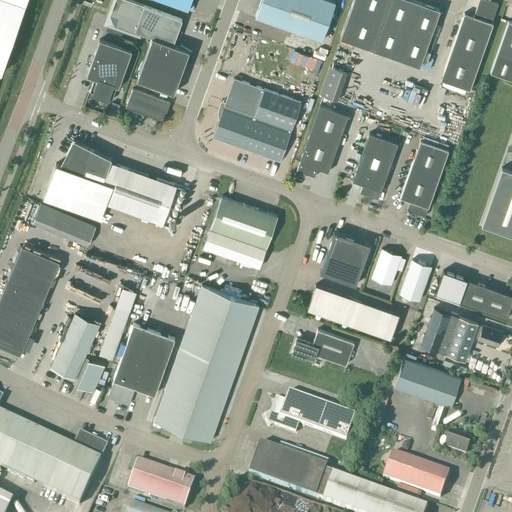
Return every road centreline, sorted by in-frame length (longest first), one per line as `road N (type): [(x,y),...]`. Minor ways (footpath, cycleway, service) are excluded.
road 1 (unclassified): [(221,470),(314,203)]
road 2 (unclassified): [(221,470),(0,375)]
road 3 (unclassified): [(511,271),(314,203)]
road 4 (unclassified): [(178,154),(24,99)]
road 5 (unclassified): [(178,154),(231,0)]
road 6 (unclassified): [(314,203),(178,154)]
road 7 (unclassified): [(466,511),(511,382)]
